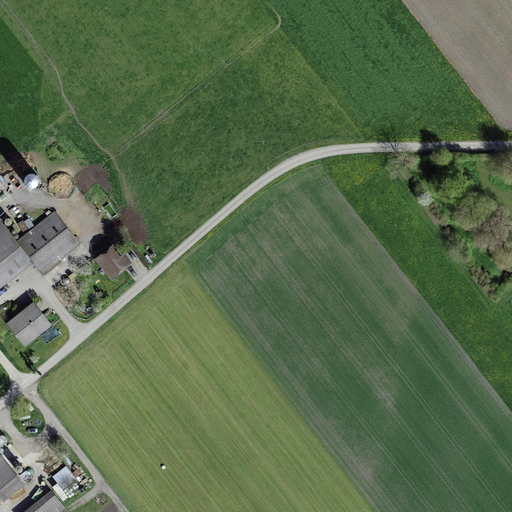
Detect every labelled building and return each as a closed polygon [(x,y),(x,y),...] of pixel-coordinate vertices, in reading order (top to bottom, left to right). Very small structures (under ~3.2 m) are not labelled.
[(0,215),(0,280),(29,258),(33,263),(37,260),(46,271),(53,265),(51,263),(80,240),(55,208),(17,238),(0,215)] [(112,249),(98,259),(103,265),(105,265),(108,269),(107,271),(112,276),(128,263),(118,250),(114,252),(112,249)] [(33,304),(9,324),(25,344),(49,324),(33,304)] [(0,455),(0,495),(2,498),(22,482),(0,455)] [(76,479),(66,466),(52,476),(63,489),(76,479)] [(56,511),(63,507),(52,492),(26,511),(56,511)]
